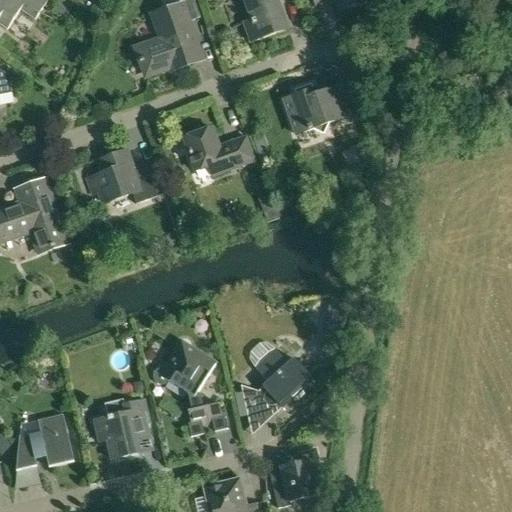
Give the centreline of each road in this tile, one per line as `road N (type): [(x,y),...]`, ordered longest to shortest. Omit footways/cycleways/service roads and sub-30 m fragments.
road 1 (residential): [(417,0),(345,511)]
road 2 (residential): [(0,165),(340,49)]
road 3 (residential): [(137,482),(270,448)]
road 4 (residential): [(17,511),(137,482)]
